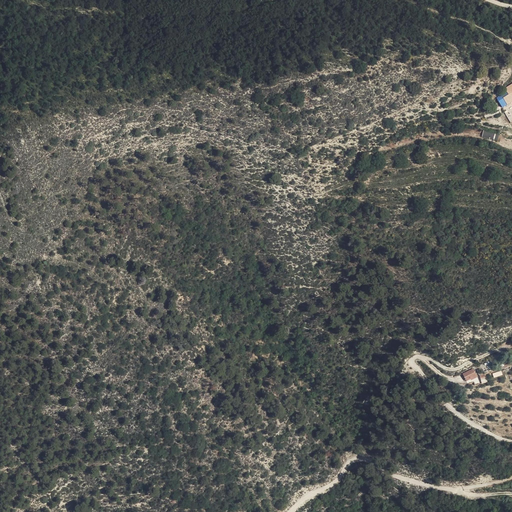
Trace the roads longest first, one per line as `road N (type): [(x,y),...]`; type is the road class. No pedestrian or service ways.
road 1 (track): [(511,441),(442,401),(412,360),(456,369),(511,345)]
road 2 (track): [(292,511),(336,484),(352,454),(391,476),(456,490)]
